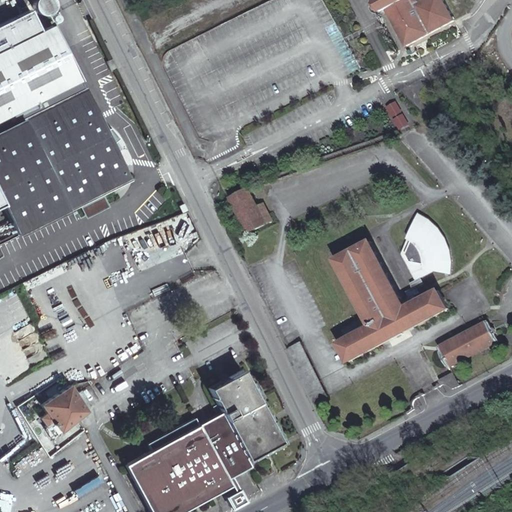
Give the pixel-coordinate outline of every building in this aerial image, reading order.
[(42,16),(55,3),(51,0),(31,0),(28,3),(42,16)] [(371,0),(374,6),(379,8),(383,6),(402,41),(451,16),(442,0),(371,0)] [(0,210),(2,210),(14,234),(127,180),(114,151),(107,138),(83,89),(81,91),(77,81),(79,81),(52,26),(0,51),(0,210)] [(112,59),(107,62),(112,71),(117,69),(112,59)] [(96,105),(101,120),(112,115),(106,101),(96,105)] [(397,101),(386,107),(400,131),(411,125),(397,101)] [(118,133),(107,138),(114,151),(124,146),(118,133)] [(244,189),(232,194),(248,228),(272,217),(264,200),(258,202),(250,187),(244,189)] [(403,254),(417,280),(422,278),(433,272),(451,274),(451,265),(451,259),(450,255),(448,250),(447,246),(446,243),(444,240),(442,235),(440,232),(435,227),(427,220),(420,216),(403,254)] [(408,308),(404,301),(372,241),(338,260),(373,327),(341,343),(351,361),(449,309),(439,291),(419,302),(408,308)] [(422,278),(417,280),(412,283),(414,288),(408,292),(411,298),(404,301),(408,308),(419,302),(416,296),(421,293),(419,288),(425,285),(422,278)] [(85,317),(89,326),(99,321),(95,312),(85,317)] [(488,323),(440,347),(450,366),(498,341),(488,323)] [(303,342),(288,350),(315,404),(329,397),(303,342)] [(239,370),(205,386),(218,411),(205,418),(197,403),(188,408),(191,413),(141,438),(146,446),(122,458),(150,511),(153,511),(220,478),(221,478),(225,476),(245,466),(244,465),(242,461),(275,443),(239,370)] [(451,387),(453,389),(460,385),(453,371),(439,379),(442,385),(445,385),(447,385),(449,386),(451,387)] [(74,394),(69,385),(39,404),(45,412),(38,417),(53,435),(84,410),(79,401),(74,394)] [(81,390),(74,394),(79,401),(85,397),(81,390)] [(225,476),(221,478),(228,491),(232,489),(225,476)] [(228,491),(219,496),(225,508),(238,501),(232,489),(228,491)]
